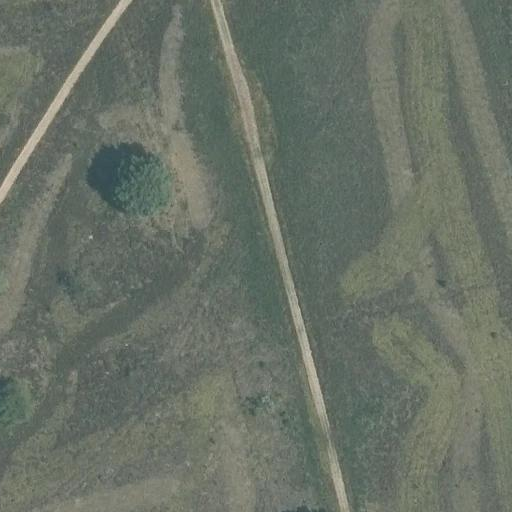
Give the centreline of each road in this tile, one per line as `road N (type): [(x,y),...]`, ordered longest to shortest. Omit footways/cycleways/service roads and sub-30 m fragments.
road 1 (track): [(344,511),(217,0)]
road 2 (track): [(0,203),(132,0)]
